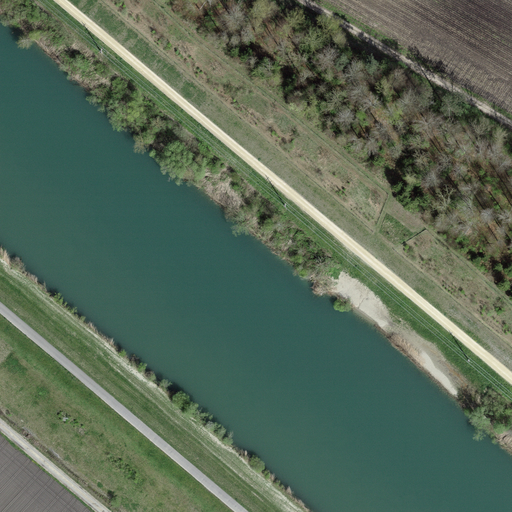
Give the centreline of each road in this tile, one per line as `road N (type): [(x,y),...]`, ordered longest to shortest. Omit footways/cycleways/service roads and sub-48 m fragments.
road 1 (track): [(61,0),(511,379)]
road 2 (unclassified): [(243,511),(0,304)]
road 3 (track): [(300,0),(511,121)]
road 4 (track): [(0,422),(104,511)]
